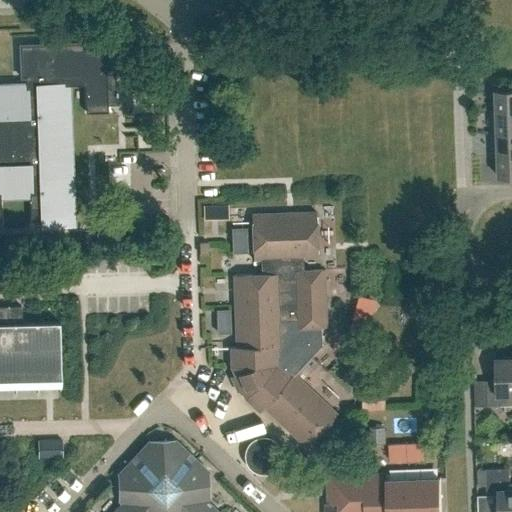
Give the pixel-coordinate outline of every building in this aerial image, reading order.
[(40,226),(74,224),(74,223),(72,223),(71,193),(72,193),(72,192),(71,192),(70,162),(71,162),(71,145),(69,145),(68,116),(70,116),(69,114),(68,114),(67,85),(85,84),(86,112),(107,111),(107,88),(110,88),(110,74),(116,74),(115,47),(85,48),(85,46),(84,46),(84,42),(69,43),(64,43),(64,41),(40,42),(40,44),(35,44),(20,45),(20,49),(21,77),(25,77),(25,85),(0,85),(0,220),(1,220),(0,200),(0,195),(29,195),(30,219),(40,219),(40,226)] [(511,88),(495,89),(496,110),(511,109),(511,88)] [(491,110),(492,133),(511,132),(511,109),(496,110),(491,110)] [(511,132),(492,133),(493,156),(498,156),(511,155),(511,132)] [(511,155),(498,156),(498,177),(511,176),(511,155)] [(203,208),(203,218),(221,218),(221,207),(203,208)] [(306,447),(337,414),(293,373),(294,372),(321,345),(320,327),(326,327),(324,269),(303,270),(303,258),(318,257),(316,212),(251,214),(253,260),(260,259),(261,274),(233,275),(236,346),(230,347),(230,366),(245,398),(259,411),(263,407),(306,447)] [(224,248),(242,249),(242,229),(224,229),(224,248)] [(113,244),(113,232),(96,232),(97,244),(113,244)] [(348,287),(342,320),(359,323),(365,291),(348,287)] [(0,386),(59,385),(61,385),(59,321),(21,322),(21,306),(0,306),(0,386)] [(506,404),(506,395),(511,394),(511,356),(496,357),(497,380),(475,380),(476,406),(506,404)] [(360,394),(361,411),(385,409),(384,393),(360,394)] [(255,468),(277,446),(254,423),(232,445),(255,468)] [(385,443),(384,427),(368,427),(369,443),(385,443)] [(62,440),(38,441),(38,457),(62,456),(62,440)] [(219,511),(204,498),(206,495),(206,472),(173,442),(150,443),(120,475),(121,498),(123,501),(112,511),(219,511)] [(511,511),(511,488),(510,489),(510,468),(486,469),(487,485),(487,495),(499,494),(499,511),(511,511)] [(487,485),(486,469),(478,469),(479,486),(487,485)] [(441,511),(440,477),(387,479),(387,473),(327,475),(328,502),(325,502),(325,511),(441,511)]
